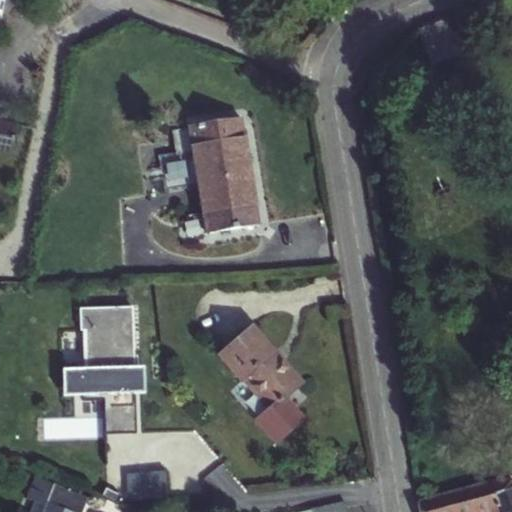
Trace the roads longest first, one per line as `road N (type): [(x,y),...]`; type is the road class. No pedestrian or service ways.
road 1 (residential): [(333,81),(399,511)]
road 2 (unclassified): [(118,0),(333,81)]
road 3 (residential): [(421,0),(356,37),(333,81)]
